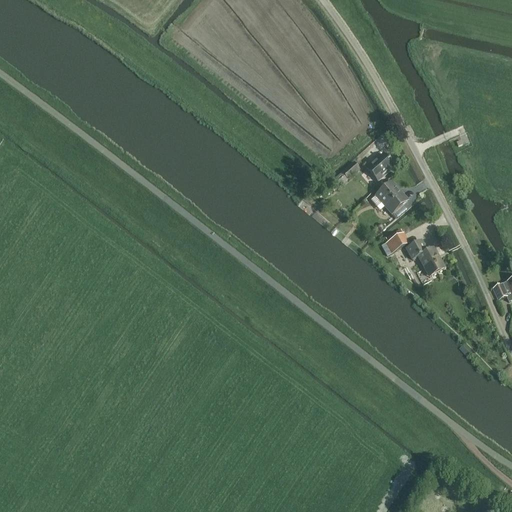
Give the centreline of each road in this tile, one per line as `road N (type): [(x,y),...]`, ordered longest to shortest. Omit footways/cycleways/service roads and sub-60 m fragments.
road 1 (unclassified): [(511,466),(0,72)]
road 2 (unclassified): [(511,351),(381,89),(322,0)]
